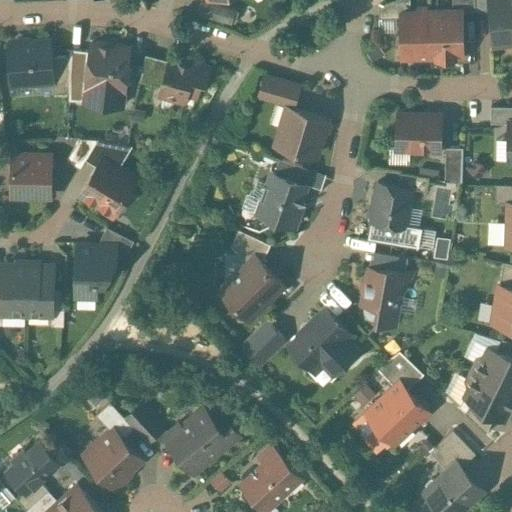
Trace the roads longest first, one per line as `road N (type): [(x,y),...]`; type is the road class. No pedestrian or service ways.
road 1 (residential): [(353,72),(161,23)]
road 2 (residential): [(353,72),(342,180),(312,261)]
road 3 (residential): [(161,23),(70,10),(0,15)]
road 4 (residential): [(511,83),(416,87),(353,72)]
